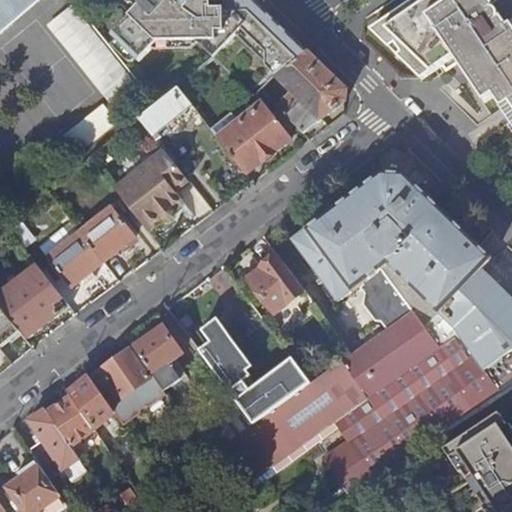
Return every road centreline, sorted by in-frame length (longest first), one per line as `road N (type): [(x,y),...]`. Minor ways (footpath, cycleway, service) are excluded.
road 1 (residential): [(0,416),(396,115)]
road 2 (residential): [(511,227),(396,115)]
road 3 (residential): [(396,115),(303,19)]
